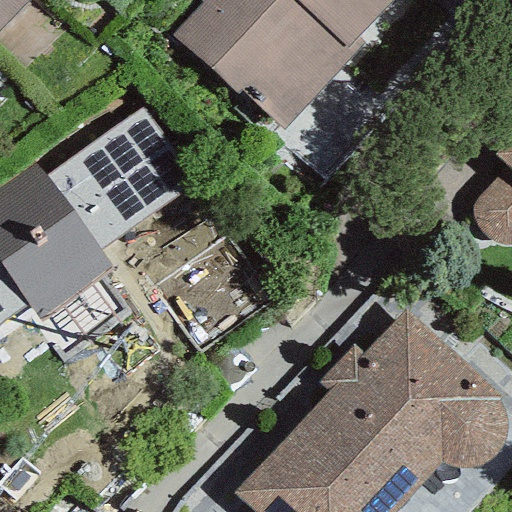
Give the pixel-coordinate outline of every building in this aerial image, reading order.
[(0,0),(0,28),(28,0),(0,0)] [(205,0),(173,36),(281,132),(400,0),(205,0)] [(0,325),(30,304),(42,319),(115,266),(101,247),(194,179),(141,107),(45,177),(33,160),(0,184),(0,325)] [(511,120),(488,147),(508,165),(511,169),(511,120)] [(511,245),(511,169),(508,165),(481,195),(472,206),(472,220),(479,234),(492,244),(506,248),(511,245)] [(320,383),(329,391),(233,494),(252,511),(394,511),(440,463),(448,468),(460,468),(469,468),(479,466),(486,463),(494,457),(499,451),(504,439),(505,428),(504,416),(502,406),(499,400),(404,311),(363,355),(354,346),(320,383)]
